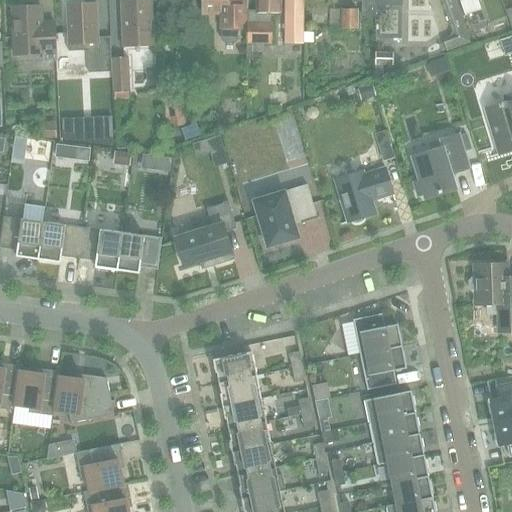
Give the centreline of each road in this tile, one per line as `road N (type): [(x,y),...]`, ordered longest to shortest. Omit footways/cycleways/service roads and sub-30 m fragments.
road 1 (residential): [(136,339),(420,240)]
road 2 (residential): [(420,240),(470,511)]
road 3 (residential): [(182,511),(151,366),(136,339)]
road 4 (residential): [(136,339),(103,326),(0,312)]
